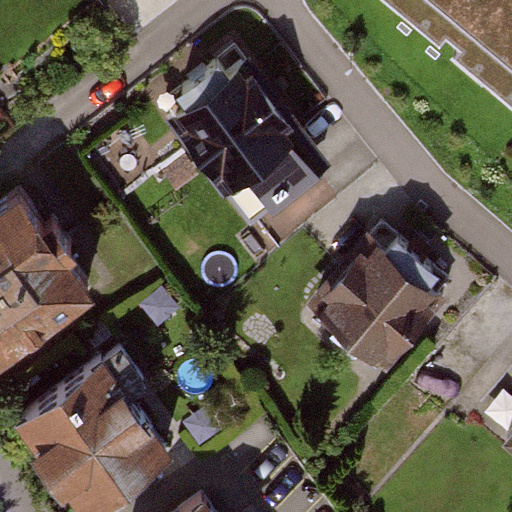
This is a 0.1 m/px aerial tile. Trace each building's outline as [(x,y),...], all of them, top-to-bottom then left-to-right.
[(511,0),(446,0),(511,59),(511,0)] [(283,124),(294,114),(242,51),(228,62),(207,36),(144,88),(245,210),(310,157),(283,124)] [(13,180),(0,189),(0,345),(87,283),(13,180)] [(371,215),(301,290),(378,360),(447,284),(371,215)] [(96,339),(4,403),(73,502),(165,439),(96,339)] [(511,401),(511,413),(498,429),(511,441),(511,387),(505,395),(511,401)] [(211,511),(190,482),(148,511),(211,511)]
